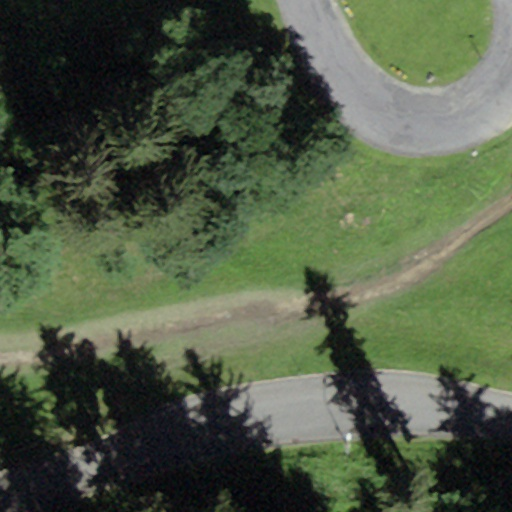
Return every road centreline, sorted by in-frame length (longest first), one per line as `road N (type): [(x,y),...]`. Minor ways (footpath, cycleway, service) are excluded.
road 1 (residential): [(0,496),(342,412),(511,415)]
road 2 (residential): [(310,0),(341,67),(384,111),(440,119),(478,106),(511,71)]
